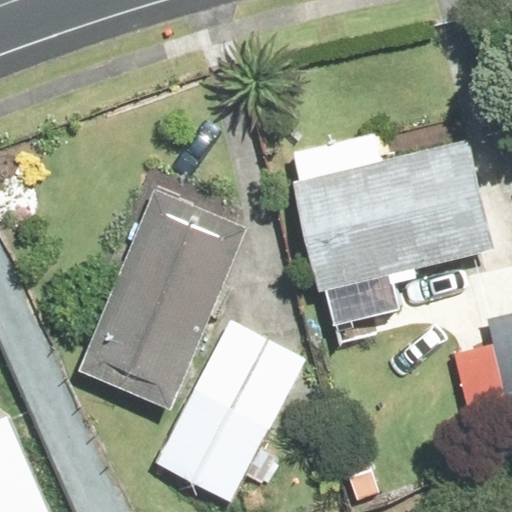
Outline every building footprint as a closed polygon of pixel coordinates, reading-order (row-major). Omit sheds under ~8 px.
[(456,125),(284,173),(327,326),(408,303),(399,272),(491,246),(456,125)] [(153,182),(70,369),(163,410),(246,223),(153,182)] [(228,312),(149,467),(230,508),(309,353),(228,312)] [(511,417),(511,318),(482,323),(485,344),(450,350),(464,426),(511,417)] [(56,511),(7,407),(0,410),(0,511),(56,511)]
